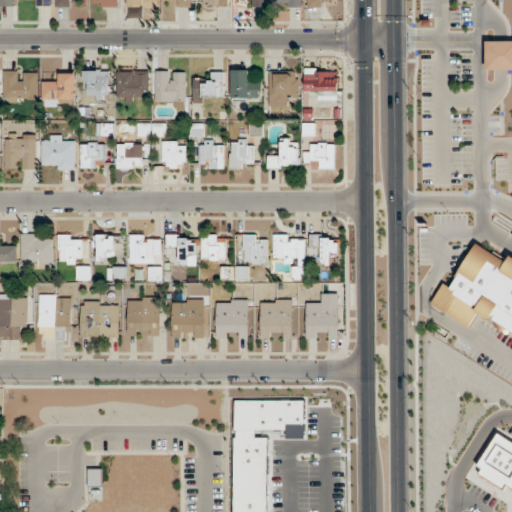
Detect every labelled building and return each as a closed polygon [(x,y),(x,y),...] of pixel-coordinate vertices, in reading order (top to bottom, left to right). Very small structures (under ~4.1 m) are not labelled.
[(92,0),(92,8),(122,7),(121,0),(92,0)] [(125,0),(126,7),(158,8),(158,0),(125,0)] [(172,0),(173,8),(189,8),(189,0),(172,0)] [(279,0),(279,8),(300,8),(300,0),(279,0)] [(511,72),(485,72),(484,43),(511,42),(511,72)] [(251,70),(231,70),(231,100),(262,100),(262,80),(251,80),(251,70)] [(304,92),(338,92),(338,70),(304,70),(304,92)] [(109,71),(83,71),(83,91),(92,91),(92,100),(109,100),(109,71)] [(37,101),(37,72),(4,72),(4,101),(37,101)] [(148,100),(148,72),(116,72),(116,100),(148,100)] [(185,72),(155,72),(155,105),(185,105),(185,72)] [(212,82),(193,82),(193,100),(223,100),(223,73),(212,73),(212,82)] [(268,101),(298,101),(298,73),(268,73),(268,101)] [(75,74),(53,74),(53,83),(42,83),(42,100),(75,100),(75,74)] [(42,169),(75,169),(75,136),(42,136),(42,169)] [(6,169),(36,169),(36,139),(6,139),(6,169)] [(253,169),(253,140),(229,140),(229,169),(253,169)] [(298,141),(279,140),(279,158),(267,157),(267,168),(298,168),(298,141)] [(223,169),(223,141),(199,141),(199,169),(223,169)] [(185,142),(162,142),(162,169),(177,169),(177,162),(185,162),(185,142)] [(80,143),(80,169),(103,169),(103,143),(80,143)] [(116,169),(142,169),(142,143),(116,143),(116,169)] [(334,143),(311,143),(311,153),(304,153),(304,169),(334,169),(334,143)] [(20,265),(53,265),(53,235),(20,235),(20,265)] [(83,235),(58,235),(58,264),(83,264),(83,235)] [(97,261),(114,261),(114,235),(97,235),(97,261)] [(267,264),(267,235),(243,235),(243,264),(267,264)] [(305,235),(274,235),(273,259),(294,260),(294,280),(305,280),(305,235)] [(339,266),(339,235),(309,235),(309,246),(320,246),(320,266),(339,266)] [(160,264),(160,236),(129,236),(129,264),(160,264)] [(195,265),(195,236),(166,236),(166,248),(177,248),(177,265),(195,265)] [(229,236),(202,236),(202,260),(229,260),(229,236)] [(509,256),(511,257),(511,331),(509,330),(507,334),(494,326),(497,322),(489,317),(488,319),(477,313),(468,327),(430,303),(443,284),(450,288),(456,277),(455,276),(476,243),(505,262),(509,256)] [(76,267),(76,282),(89,282),(89,267),(76,267)] [(125,283),(125,267),(108,267),(108,283),(125,283)] [(0,339),(19,340),(19,331),(27,331),(27,295),(0,294),(0,339)] [(70,296),(39,296),(39,340),(70,340),(70,296)] [(127,335),(147,335),(147,328),(158,328),(158,298),(127,298),(127,335)] [(204,300),(171,300),(171,338),(204,338),(204,300)] [(248,300),(216,300),(216,338),(248,338),(248,300)] [(260,338),(281,338),(292,338),(292,300),(260,300),(260,338)] [(306,338),(338,338),(338,300),(306,300),(306,338)] [(80,303),(80,338),(119,338),(119,303),(80,303)] [(225,511),(226,406),(297,406),(297,444),(260,443),(259,511),(225,511)] [(488,439),(511,453),(511,497),(469,471),(488,439)] [(88,470),(88,486),(102,486),(102,470),(88,470)]
